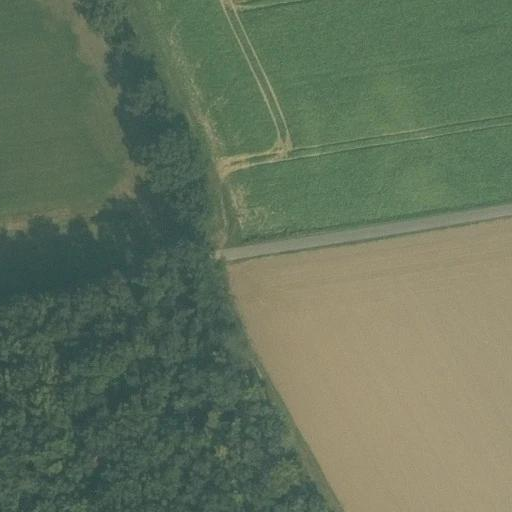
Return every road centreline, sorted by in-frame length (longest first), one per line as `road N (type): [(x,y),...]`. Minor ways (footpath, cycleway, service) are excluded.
road 1 (track): [(0,312),(190,281),(511,203)]
road 2 (track): [(190,281),(340,511)]
